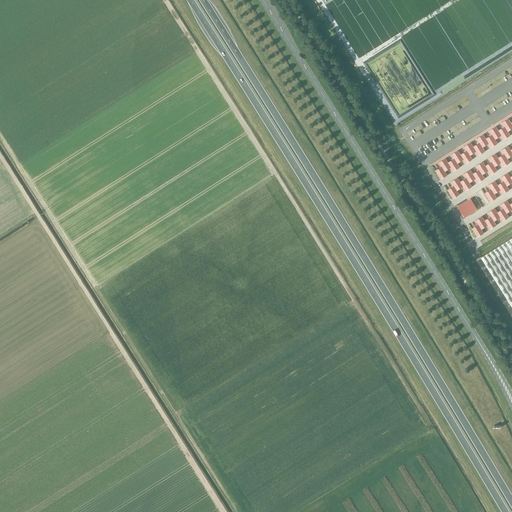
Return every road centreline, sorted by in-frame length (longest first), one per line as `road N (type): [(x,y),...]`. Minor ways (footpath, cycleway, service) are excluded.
road 1 (trunk): [(190,0),(505,511)]
road 2 (trunk): [(511,502),(203,0)]
road 3 (secondary): [(461,314),(262,0)]
